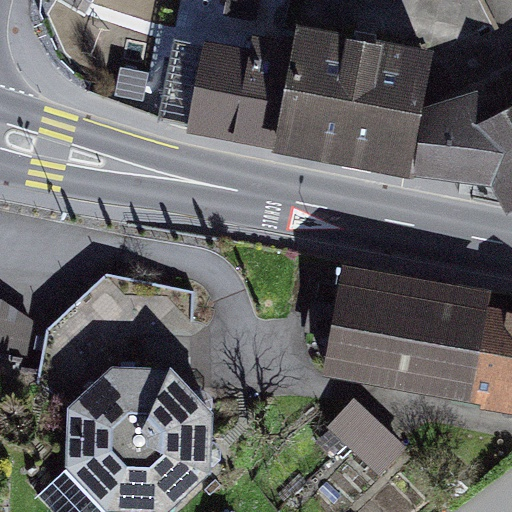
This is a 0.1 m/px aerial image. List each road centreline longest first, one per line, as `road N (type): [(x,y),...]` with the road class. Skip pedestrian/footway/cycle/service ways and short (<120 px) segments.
road 1 (primary): [(511,245),(166,176),(0,133)]
road 2 (track): [(267,368),(511,426)]
